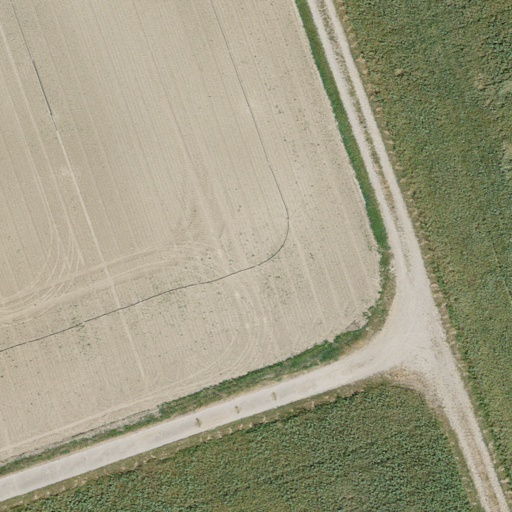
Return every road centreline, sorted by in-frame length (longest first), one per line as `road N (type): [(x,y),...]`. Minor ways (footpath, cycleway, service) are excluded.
road 1 (track): [(497,511),(318,0)]
road 2 (track): [(0,483),(434,330)]
